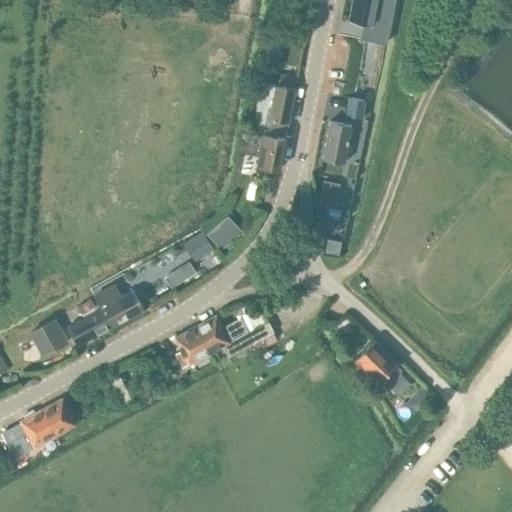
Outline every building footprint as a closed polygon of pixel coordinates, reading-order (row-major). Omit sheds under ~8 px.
[(353,0),(349,22),(364,24),(361,38),(366,39),(368,40),(380,42),(384,43),(386,43),(389,29),(393,9),(394,0),(353,0)] [(289,44),(285,64),(297,67),(302,47),(289,44)] [(256,108),(253,125),(266,128),(266,129),(285,132),(287,122),(287,121),(288,121),(295,88),(274,85),(261,82),(256,108)] [(364,108),(365,108),(367,109),(368,102),(348,98),(345,115),(362,118),(364,108)] [(329,121),(322,159),(344,163),(351,125),(329,121)] [(256,165),(272,168),(280,170),(286,138),(277,136),(278,132),(264,129),(263,133),(262,133),(256,165)] [(323,181),(319,204),(335,207),(339,184),(323,181)] [(229,216),(208,234),(222,250),(243,232),(229,216)] [(202,231),(182,243),(183,244),(188,252),(194,262),(204,256),(213,251),(203,232),(202,231)] [(327,239),(324,252),(338,254),(340,241),(327,239)] [(188,260),(180,266),(187,277),(195,272),(188,260)] [(110,284),(93,294),(97,303),(99,306),(100,308),(111,327),(143,310),(133,290),(122,295),(122,296),(120,292),(115,282),(110,284)] [(78,345),(111,327),(97,303),(94,305),(90,298),(77,306),(83,317),(67,326),(78,345)] [(216,314),(195,325),(209,351),(221,345),(222,345),(228,355),(228,356),(251,344),(255,352),(276,340),(277,340),(275,335),(266,320),(249,330),(241,316),(222,326),(216,314)] [(67,341),(55,318),(29,332),(42,355),(67,341)] [(181,350),(176,353),(183,365),(187,362),(187,363),(197,358),(209,351),(195,325),(174,336),(181,350)] [(373,340),(353,360),(378,383),(379,382),(383,386),(389,386),(401,374),(401,368),(396,364),(397,363),(373,340)] [(0,355),(0,374),(8,370),(0,355)] [(417,390),(410,397),(422,409),(429,402),(417,390)] [(42,408),(41,408),(55,435),(56,434),(76,423),(62,397),(42,408)] [(21,422),(2,432),(8,442),(5,444),(13,456),(33,446),(55,435),(41,408),(20,419),(21,422)]
